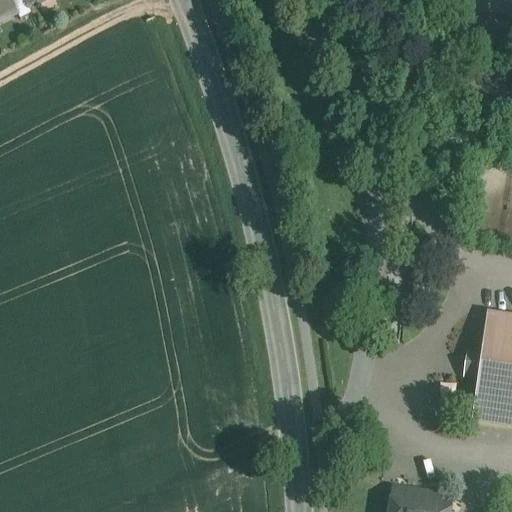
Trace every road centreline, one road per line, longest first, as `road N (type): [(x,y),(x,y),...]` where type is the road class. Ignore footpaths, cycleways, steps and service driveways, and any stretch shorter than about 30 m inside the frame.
road 1 (secondary): [(184,0),(245,179),(274,302),(295,416),(300,511)]
road 2 (unclassified): [(299,0),(335,50),(379,180),(361,397)]
